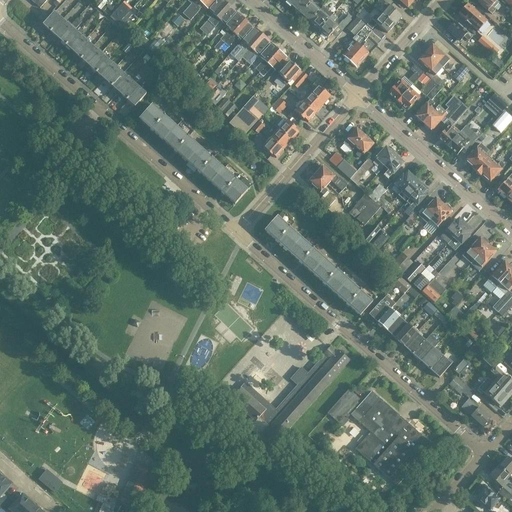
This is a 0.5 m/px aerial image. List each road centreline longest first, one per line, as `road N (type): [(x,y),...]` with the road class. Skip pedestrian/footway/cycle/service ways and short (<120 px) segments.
road 1 (residential): [(483,453),(237,234)]
road 2 (residential): [(237,234),(0,22)]
road 3 (residential): [(357,94),(511,231)]
road 4 (residential): [(237,234),(357,94)]
road 5 (residential): [(250,0),(357,94)]
road 6 (residential): [(357,94),(441,0)]
